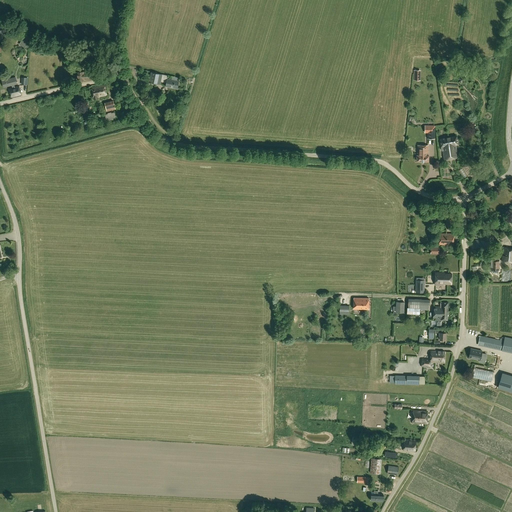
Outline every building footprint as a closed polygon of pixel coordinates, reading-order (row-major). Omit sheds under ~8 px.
[(24,39),(20,44),(25,48),(29,42),(27,41),(30,37),(25,34),(23,38),(24,39)] [(92,80),(93,72),(84,71),(78,71),(78,80),(83,80),(92,80)] [(162,74),(151,72),(149,82),(160,84),(162,74)] [(172,80),(167,79),(166,86),(178,89),(179,81),(180,78),(172,76),(172,80)] [(13,80),(9,81),(10,85),(12,85),(12,88),(9,88),(11,97),(21,95),(19,86),(15,87),(13,80)] [(105,84),(91,87),(94,100),(98,99),(98,97),(107,95),(105,84)] [(105,103),(107,111),(115,109),(114,101),(105,103)] [(434,139),(435,126),(425,126),(425,132),(428,132),(428,138),(434,139)] [(444,159),(458,157),(456,144),(458,144),(457,136),(440,138),(442,150),(443,150),(444,159)] [(428,155),(428,145),(418,145),(418,155),(417,155),(417,161),(421,161),(424,161),(429,161),(429,155),(428,155)] [(470,172),(466,166),(462,168),(461,164),(457,166),(461,176),(470,172)] [(454,245),(454,234),(440,234),(440,245),(454,245)] [(511,262),(511,248),(504,248),(503,256),(502,261),(511,262)] [(489,270),(492,269),(492,273),(498,273),(498,269),(500,269),(499,261),(497,261),(497,257),(494,257),(489,257),(489,270)] [(452,284),(452,274),(445,274),(445,273),(436,272),(435,285),(444,285),(444,284),(452,284)] [(424,292),(424,284),(416,284),(416,292),(424,292)] [(369,309),(369,298),(354,298),(354,309),(369,309)] [(408,307),(407,314),(420,314),(420,312),(424,312),(424,310),(428,310),(429,305),(430,305),(430,299),(416,299),(408,299),(408,307)] [(405,302),(396,302),(396,312),(404,313),(405,302)] [(435,306),(435,313),(442,313),(448,313),(449,302),(441,302),(441,307),(435,306)] [(442,313),(435,313),(434,318),(436,318),(436,320),(436,326),(442,327),(442,321),(442,320),(448,320),(448,313),(442,313)] [(443,330),(435,329),(435,333),(439,333),(439,336),(440,336),(440,340),(445,340),(446,333),(443,333),(443,330)] [(504,341),(480,336),(478,342),(483,343),(483,346),(509,352),(511,352),(511,338),(505,337),(504,341)] [(482,353),(482,351),(471,348),(469,357),(480,360),(480,362),(485,363),(487,354),(482,353)] [(431,359),(431,362),(445,363),(445,351),(431,350),(431,359)] [(430,367),(431,362),(431,359),(423,358),(421,366),(430,367)] [(511,375),(502,373),(498,387),(511,391),(511,375)] [(420,384),(420,377),(395,376),(395,383),(420,384)] [(427,424),(428,411),(413,410),(412,423),(427,424)] [(415,451),(416,442),(404,441),(404,450),(415,451)] [(382,459),(372,458),(370,472),(380,474),(382,459)] [(397,475),(399,467),(388,465),(387,473),(397,475)] [(383,501),(384,494),(378,494),(378,491),(374,491),(374,494),(372,494),(371,500),(383,501)]
